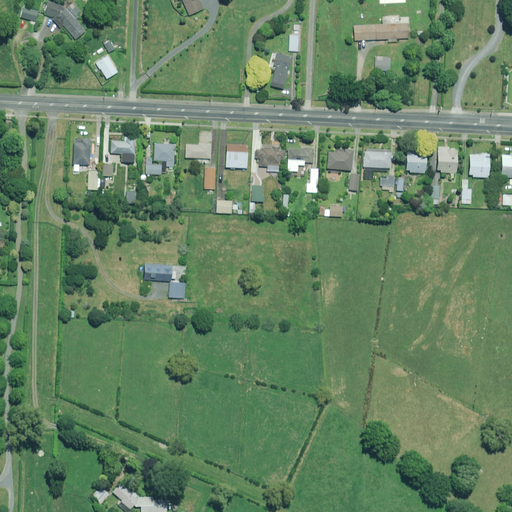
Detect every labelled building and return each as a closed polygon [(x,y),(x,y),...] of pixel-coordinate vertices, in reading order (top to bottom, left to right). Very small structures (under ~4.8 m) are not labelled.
[(204,9),(199,0),(174,0),(175,2),(180,0),(182,0),(190,16),(204,9)] [(85,32),(66,9),(49,2),(44,13),(55,18),(53,20),(60,29),(64,26),(75,40),(85,32)] [(38,12),(23,8),(21,18),(36,22),(38,12)] [(389,40),(389,43),(397,42),(397,39),(408,39),(408,24),(353,26),(353,41),(369,40),(369,46),(385,45),(385,40),(389,40)] [(299,36),(289,35),(289,51),(299,52),(299,36)] [(116,49),(111,40),(104,45),(109,53),(116,49)] [(291,58),(272,54),(269,67),(276,68),(271,86),(283,89),(291,58)] [(99,71),(101,70),(107,79),(118,73),(108,56),(97,63),(95,64),(99,71)] [(391,58),(376,57),(375,71),(390,71),(391,58)] [(91,140),(75,139),(73,165),(89,166),(91,140)] [(115,154),(115,158),(122,159),(122,154),(134,154),(135,142),(112,141),(112,154),(115,154)] [(211,144),(200,143),(200,145),(186,144),(185,158),(210,159),(211,144)] [(162,166),(162,175),(168,175),(168,167),(174,167),(175,145),(155,144),(154,161),(162,161),(162,166)] [(280,148),(263,147),(263,150),(256,150),(256,158),(260,158),(259,166),(269,167),(269,164),(280,164),(280,159),(285,159),(285,150),(279,150),(280,148)] [(312,163),(313,149),(288,149),(288,171),(298,172),(298,165),(305,166),(305,163),(312,163)] [(353,151),(344,150),(344,153),(328,152),(327,169),(352,170),(353,151)] [(247,153),(226,152),(225,167),(247,169),(247,153)] [(391,153),(364,152),(363,167),(364,167),(364,179),(375,180),(375,171),(385,171),(385,168),(391,168),(391,153)] [(422,154),(403,154),(402,171),(422,171),(422,154)] [(454,155),(434,154),(433,171),(453,172),(454,155)] [(162,175),(162,166),(154,165),(152,165),(153,157),(146,157),(146,174),(162,175)] [(488,157),(468,157),(468,174),(488,174),(488,157)] [(511,158),(500,158),(500,175),(511,175),(511,158)] [(113,165),(104,165),(103,176),(113,177),(113,165)] [(204,189),(205,189),(205,194),(213,194),(213,190),(214,190),(215,168),(205,167),(204,189)] [(318,170),(311,170),(311,184),(307,184),(306,193),(318,193),(318,170)] [(98,190),(98,172),(88,172),(87,190),(98,190)] [(359,174),(350,174),(349,191),(358,191),(359,174)] [(389,179),(383,179),(382,190),(389,190),(389,192),(394,193),(395,177),(389,176),(389,179)] [(468,180),(463,180),(462,204),(471,204),(471,190),(468,190),(468,180)] [(261,196),(262,186),(252,186),(251,202),(264,202),(264,197),(261,196)] [(440,187),(431,186),(430,205),(439,205),(440,187)] [(137,204),(137,192),(127,192),(127,204),(137,204)] [(511,196),(503,196),(502,205),(511,206),(511,210),(511,196)] [(232,202),(217,201),(216,213),(232,214),(232,202)] [(243,205),(233,205),(233,214),(243,215),(243,205)] [(346,208),(330,207),(330,210),(325,210),(325,216),(345,217),(346,208)] [(171,278),(172,266),(143,265),(143,281),(175,282),(175,279),(171,278)] [(186,284),(169,283),(168,298),(185,299),(186,284)] [(140,497),(123,480),(112,490),(131,510),(134,507),(141,507),(141,511),(166,511),(168,500),(154,500),(154,498),(140,497)] [(95,498),(102,504),(109,496),(111,498),(114,494),(110,490),(108,493),(104,489),(95,498)]
